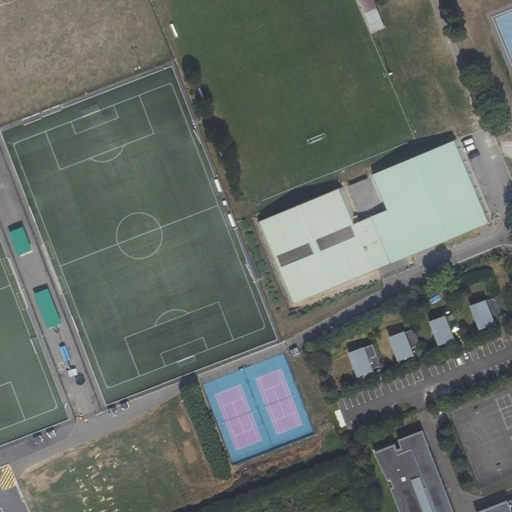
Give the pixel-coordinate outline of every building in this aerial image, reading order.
[(359,0),(373,33),(386,28),(373,0),(359,0)] [(369,175),(384,211),(357,222),(355,216),(352,217),(340,187),(260,221),(294,304),(374,271),(371,263),(400,250),(403,258),(489,223),(454,140),(369,175)] [(487,301),(487,300),(471,307),(481,331),(496,325),(495,322),(504,319),(495,298),(487,301)] [(446,317),(446,316),(431,322),(440,346),(456,340),(453,333),(461,329),(455,314),(446,317)] [(406,332),(390,338),(399,362),(415,356),(412,348),(420,345),(414,329),(406,332)] [(365,348),(349,354),(358,378),(374,372),(373,369),(382,366),(373,345),(365,348)] [(424,431),(399,440),(403,449),(427,439),(424,431)] [(398,450),(396,445),(377,452),(383,466),(386,465),(392,481),(394,488),(403,511),(511,511),(511,501),(484,511),(454,511),(427,439),(403,449),(398,450)] [(386,465),(383,466),(377,452),(375,453),(389,482),(392,481),(386,465)] [(400,511),(403,511),(394,488),(392,489),(400,511)]
